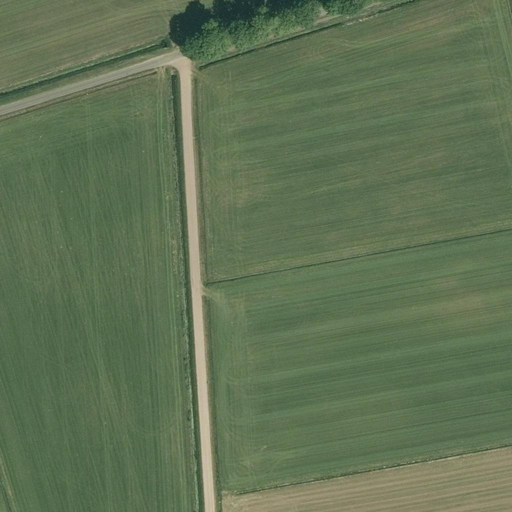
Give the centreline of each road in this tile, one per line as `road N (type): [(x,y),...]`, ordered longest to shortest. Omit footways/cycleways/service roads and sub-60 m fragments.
road 1 (track): [(183,54),(210,511)]
road 2 (unclassified): [(0,111),(357,0)]
